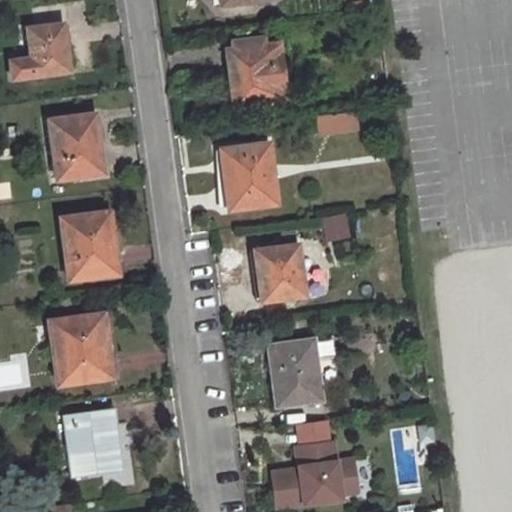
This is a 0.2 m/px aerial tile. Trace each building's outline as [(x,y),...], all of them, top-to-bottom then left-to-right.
[(388,52),(382,4),(370,6),(375,53),(388,52)] [(62,25),(27,31),(34,77),(68,72),(62,25)] [(296,40),(228,50),(236,105),(305,95),(296,40)] [(314,117),(317,136),(359,131),(356,111),(314,117)] [(94,116),(48,121),(56,180),(101,174),(94,116)] [(269,142),(223,149),(231,207),(277,200),(269,142)] [(107,213),(60,220),(69,278),(116,271),(107,213)] [(323,241),(350,237),(347,213),(320,216),(323,241)] [(297,239),(255,246),(263,296),(304,290),(297,239)] [(100,316),(52,322),(60,382),(109,375),(100,316)] [(311,333),(269,339),(276,398),(319,393),(311,333)] [(114,411),(65,418),(73,477),(123,470),(114,411)] [(433,462),(430,424),(390,428),(397,494),(420,492),(417,464),(433,462)] [(301,468),(274,471),(279,506),(343,497),(342,493),(341,485),(358,482),(355,457),(338,460),(335,441),(298,446),(301,468)] [(358,482),(341,485),(342,493),(359,490),(358,482)] [(72,511),(71,503),(50,506),(50,511),(72,511)]
